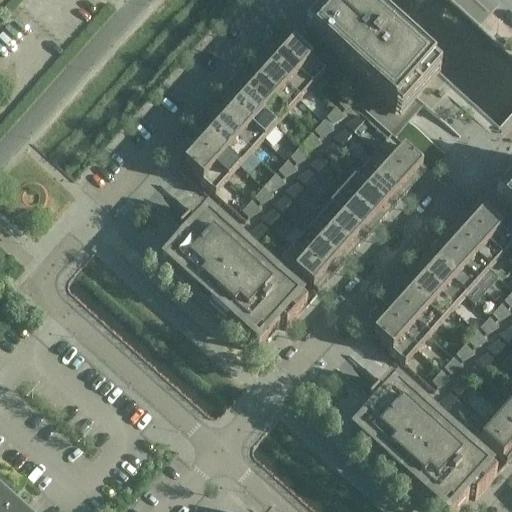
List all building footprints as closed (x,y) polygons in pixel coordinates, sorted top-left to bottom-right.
[(356,0),(334,0),(293,47),(325,76),(347,96),(357,105),(395,139),(447,81),(356,0)] [(312,90),(325,76),(293,47),(280,61),(312,90)] [(300,103),(312,90),(280,61),(268,75),(300,103)] [(288,117),(300,103),(268,75),(256,88),(288,117)] [(276,130),(288,117),(256,88),(244,102),(276,130)] [(357,105),(347,96),(338,107),(345,112),(357,105)] [(232,115),(264,143),(276,130),(244,102),(232,115)] [(344,119),(334,110),(325,121),(332,127),(344,119)] [(220,128),(252,157),(264,143),(232,115),(220,128)] [(357,120),(345,127),(355,136),(364,125),(357,120)] [(333,133),(323,124),(314,134),(321,140),(333,133)] [(240,170),(252,157),(220,128),(208,142),(240,170)] [(332,141),(341,149),(351,139),(344,134),(332,141)] [(321,146),(311,137),(302,148),(308,154),(321,146)] [(228,183),(240,170),(208,142),(196,155),(228,183)] [(409,185),(422,171),(390,143),(378,157),(409,185)] [(333,147),(320,154),(330,162),(339,152),(333,147)] [(309,160),(299,151),(290,161),(297,167),(309,160)] [(215,198),(228,183),(196,155),(183,169),(215,198)] [(397,199),(409,185),(378,157),(366,170),(397,199)] [(308,167),(318,176),(327,166),(321,160),(308,167)] [(298,173),(288,165),(278,175),(285,181),(298,173)] [(385,212),(397,199),(366,170),(354,184),(385,212)] [(308,174),(296,181),(306,189),(315,179),(308,174)] [(286,187),(276,178),(267,188),(274,194),(286,187)] [(373,226),(385,212),(354,184),(341,197),(373,226)] [(511,184),(482,217),(511,244),(511,184)] [(296,187),(283,194),(293,203),(302,193),(296,187)] [(275,200),(265,191),(255,201),(262,207),(275,200)] [(361,239),(373,226),(341,197),(329,211),(361,239)] [(285,200),(272,207),(282,216),(291,206),(285,200)] [(215,205),(163,263),(260,351),(282,326),(286,329),(284,331),(285,332),(317,297),(312,293),(281,265),(215,205)] [(262,214),(252,205),(243,215),(249,221),(262,214)] [(349,252),(361,239),(329,211),(317,224),(349,252)] [(274,214),(261,221),(271,229),(280,219),(274,214)] [(511,244),(482,217),(470,231),(502,260),(511,248),(511,244)] [(337,266),(349,252),(317,224),(305,238),(337,266)] [(261,227),(249,234),(259,243),(268,233),(261,227)] [(490,273),(502,260),(470,231),(458,245),(490,273)] [(325,279),(337,266),(305,238),(293,251),(325,279)] [(478,286),(490,273),(458,245),(446,258),(478,286)] [(312,293),(325,279),(293,251),(281,265),(312,293)] [(466,300),(478,286),(446,258),(434,272),(466,300)] [(454,314),(466,300),(434,272),(422,285),(454,314)] [(441,327),(454,314),(422,285),(410,299),(441,327)] [(511,310),(511,295),(503,305),(510,311),(511,310)] [(429,341),(441,327),(410,299),(398,312),(429,341)] [(511,317),(501,308),(492,318),(498,324),(511,317)] [(417,354),(429,341),(398,312),(386,325),(417,354)] [(486,337),(499,330),(489,321),(479,331),(486,337)] [(405,368),(417,354),(386,325),(373,339),(405,368)] [(511,332),(510,330),(497,338),(507,346),(511,340),(511,332)] [(487,343),(477,334),(468,345),(474,351),(487,343)] [(497,343),(485,350),(494,359),(504,349),(497,343)] [(475,357),(465,348),(455,358),(462,364),(475,357)] [(485,356),(473,363),(482,372),(491,362),(485,356)] [(450,378),(463,370),(453,361),(444,372),(450,378)] [(473,370),(461,377),(470,385),(480,375),(473,370)] [(440,374),(431,385),(438,391),(450,383),(440,374)] [(475,502),(506,468),(470,435),(404,375),(352,434),(439,511),(457,511),(472,496),(476,500),(474,502),(475,502)] [(462,384),(449,391),(459,400),(468,390),(462,384)] [(511,398),(507,394),(495,408),(511,423),(511,398)] [(450,396),(437,404),(447,412),(456,402),(450,396)] [(511,423),(495,408),(483,421),(511,447),(511,423)] [(511,447),(483,421),(470,435),(506,468),(511,460),(511,447)] [(24,511),(0,490),(0,511),(24,511)]
